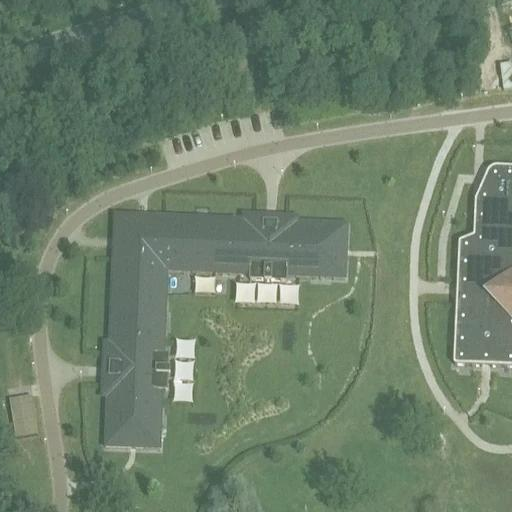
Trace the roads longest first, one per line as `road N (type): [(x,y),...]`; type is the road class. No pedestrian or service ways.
road 1 (residential): [(61,511),(39,323),(50,254),(68,226),(134,188),(257,152),(511,113)]
road 2 (secondary): [(0,62),(207,0)]
